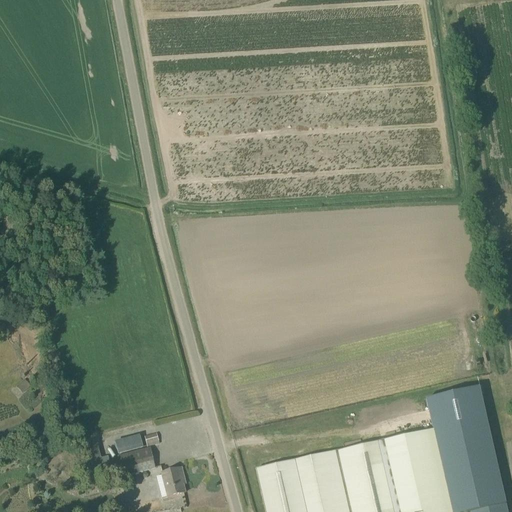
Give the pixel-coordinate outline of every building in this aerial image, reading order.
[(257,222),(234,228),(238,241),(261,235),(257,222)] [(225,244),(207,249),(210,261),(211,261),(214,271),(213,271),(215,281),(219,280),(221,288),(232,285),(230,278),(234,277),(225,244)] [(23,393),(30,386),(25,380),(17,387),(23,393)] [(480,388),(466,391),(427,400),(433,430),(452,511),(508,511),(506,500),(492,438),(480,388)] [(379,442),(326,454),(338,511),(452,511),(433,430),(424,432),(379,442)] [(157,434),(145,438),(147,445),(159,441),(157,434)] [(88,472),(104,468),(97,444),(82,448),(88,472)] [(124,478),(155,469),(150,449),(118,457),(119,461),(124,478)] [(266,511),(338,511),(326,454),(257,470),(266,511)] [(169,498),(185,493),(183,484),(185,484),(182,469),(162,474),(162,476),(168,497),(169,498)]
